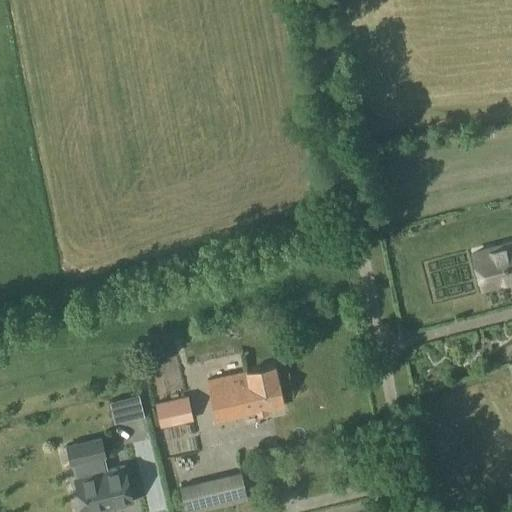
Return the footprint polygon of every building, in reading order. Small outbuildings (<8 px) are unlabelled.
[(511,241),(471,253),(481,288),(511,279),(511,241)] [(446,329),(445,356),(468,357),(469,331),(446,329)] [(283,406),(274,364),(206,379),(215,421),(283,406)] [(192,419),(187,395),(156,402),(161,426),(192,419)] [(124,419),(119,398),(109,400),(114,421),(124,419)] [(154,439),(155,452),(191,448),(189,435),(154,439)] [(115,506),(133,502),(124,465),(106,469),(103,456),(105,455),(100,436),(66,444),(71,463),(72,463),(75,477),(74,477),(82,511),(89,511),(101,509),(101,511),(106,511),(116,510),(115,506)] [(234,467),(170,483),(177,511),(184,511),(242,497),(234,467)]
